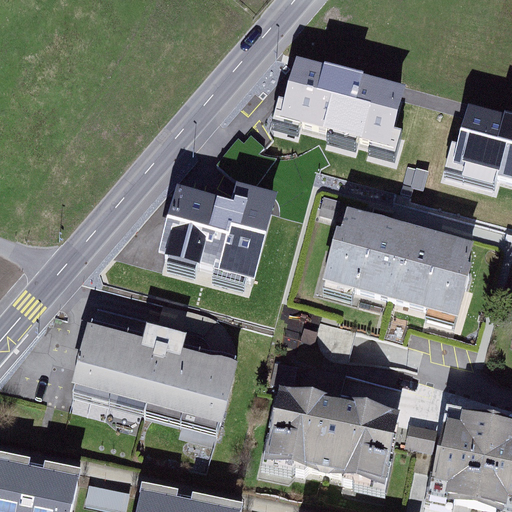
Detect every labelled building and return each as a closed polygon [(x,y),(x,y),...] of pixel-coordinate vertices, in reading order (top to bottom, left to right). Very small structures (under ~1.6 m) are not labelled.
[(404,82),(297,55),(286,98),(278,96),(272,120),(394,151),(400,129),(392,127),(404,82)] [(511,116),(468,104),(456,143),(451,141),(444,165),(511,184),(511,116)] [(255,300),(281,205),(233,192),(228,210),(178,197),(158,270),(168,273),(165,285),(200,295),(203,286),(255,300)] [(488,266),(356,231),(335,309),(467,344),(488,266)] [(165,307),(162,321),(200,329),(203,315),(165,307)] [(152,357),(95,343),(78,413),(234,450),(249,385),(223,379),(192,372),(195,359),(154,349),(152,357)] [(350,364),(349,377),(400,378),(400,365),(350,364)] [(395,511),(411,433),(286,409),(269,496),(354,511),(395,511)] [(511,511),(511,443),(454,432),(438,511),(511,511)] [(0,511),(90,511),(95,493),(0,471),(0,511)] [(195,511),(149,502),(146,511),(195,511)]
